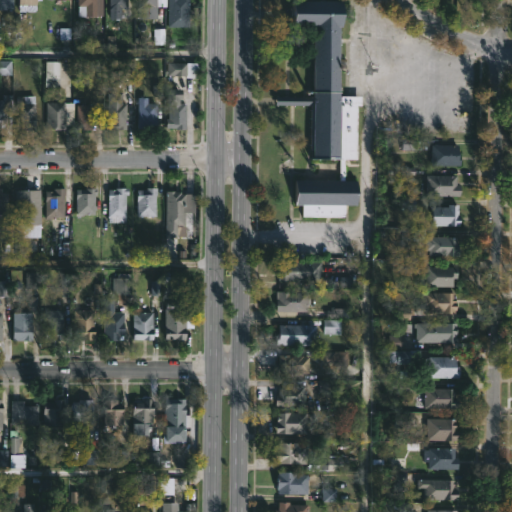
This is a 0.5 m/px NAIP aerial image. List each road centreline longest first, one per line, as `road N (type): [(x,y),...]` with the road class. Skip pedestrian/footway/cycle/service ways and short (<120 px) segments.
road 1 (residential): [(501,0),(493,511)]
road 2 (residential): [(216,156),(0,158)]
road 3 (residential): [(214,371),(0,371)]
road 4 (secondary): [(242,156),(243,0)]
road 5 (secondary): [(216,0),(216,156)]
road 6 (residential): [(511,50),(475,42),(391,0)]
